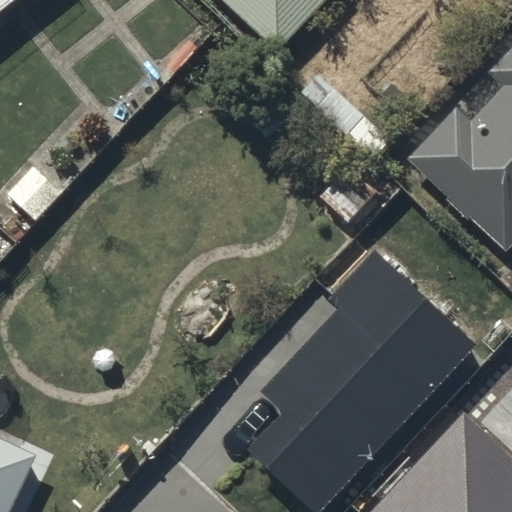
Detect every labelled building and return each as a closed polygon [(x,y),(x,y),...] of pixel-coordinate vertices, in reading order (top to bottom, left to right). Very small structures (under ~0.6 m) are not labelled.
[(0,0),(0,17),(21,0),(0,0)] [(223,0),(277,51),(325,0),(223,0)] [(197,47),(190,41),(167,65),(174,72),(197,47)] [(511,48),(489,73),(506,88),(472,124),(457,110),(410,160),(506,249),(511,242),(511,48)] [(389,140),(319,75),(304,92),(373,156),(389,140)] [(60,193),(34,168),(9,195),(36,219),(60,193)] [(369,198),(344,175),(321,199),(347,222),(369,198)] [(315,511),(476,345),(376,250),(330,298),(341,309),(260,394),(283,416),(250,450),(314,511),(315,511)] [(511,511),(511,462),(464,417),(373,511),(511,511)] [(0,511),(10,511),(37,457),(0,439),(0,511)]
